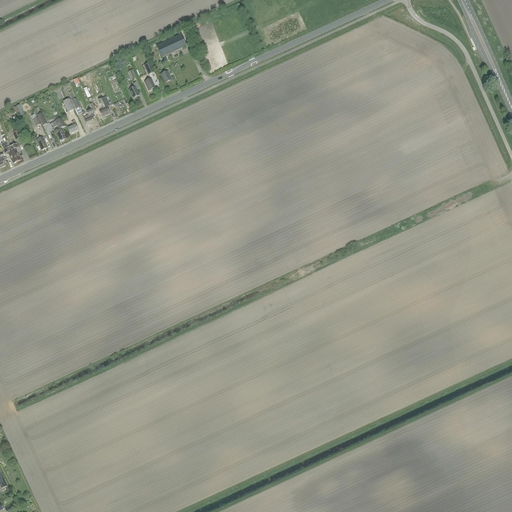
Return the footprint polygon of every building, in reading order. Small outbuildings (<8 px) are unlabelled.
[(177,37),(156,47),(162,58),(183,49),(177,37)] [(150,63),(144,66),(148,75),(155,72),(150,63)] [(168,72),(160,75),(165,84),(172,81),(168,72)] [(151,80),(145,83),(149,91),(155,88),(151,80)] [(129,91),(133,99),(139,96),(136,90),(139,88),(136,83),(133,84),(135,88),(129,91)] [(104,110),(107,108),(110,107),(106,97),(99,100),(104,110)] [(70,99),(63,102),(68,113),(75,110),(70,99)] [(100,113),(100,114),(102,119),(102,118),(103,119),(106,118),(106,117),(110,115),(107,108),(104,110),(101,111),(102,112),(100,113)] [(92,119),(93,118),(96,117),(92,109),(86,112),(88,116),(83,118),(87,127),(94,124),(92,119)] [(38,116),(43,127),(47,124),(42,113),(38,116)] [(61,119),(50,124),(52,129),(57,126),(58,130),(54,132),(57,138),(58,138),(60,141),(61,141),(61,142),(62,141),(63,141),(64,141),(65,140),(63,135),(65,135),(62,129),(65,127),(61,119)] [(74,127),(68,129),(71,135),(78,131),(76,126),(77,125),(75,121),(72,122),(74,127)] [(45,141),(43,137),(37,141),(41,150),(41,151),(48,148),(44,141),(45,141)] [(17,163),(10,147),(7,142),(4,143),(1,145),(5,155),(8,153),(11,161),(12,161),(13,164),(17,163)] [(10,147),(17,163),(21,161),(19,157),(18,155),(19,154),(18,153),(17,153),(16,150),(18,148),(17,144),(10,147)]
